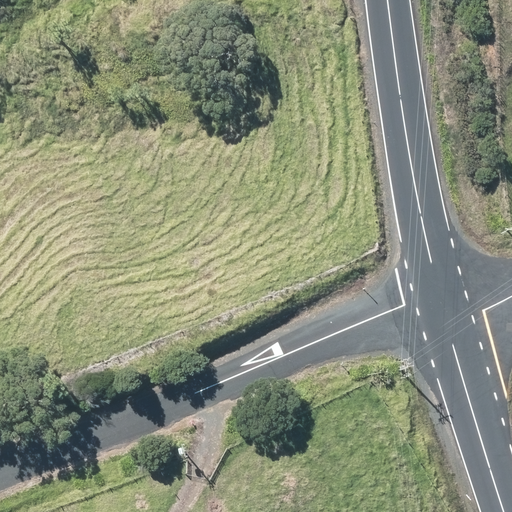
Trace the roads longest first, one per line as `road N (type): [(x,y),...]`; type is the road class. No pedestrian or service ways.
road 1 (unclassified): [(0,452),(403,303),(442,307)]
road 2 (tertiary): [(387,0),(409,162),(442,307)]
road 3 (tertiary): [(442,307),(502,511)]
